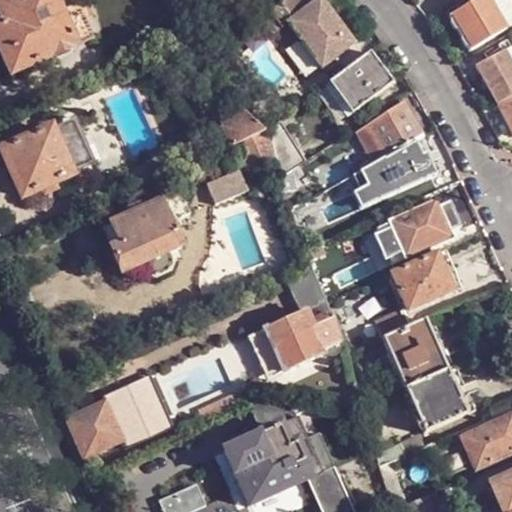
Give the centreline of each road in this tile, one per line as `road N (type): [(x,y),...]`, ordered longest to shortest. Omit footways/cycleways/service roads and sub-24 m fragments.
road 1 (residential): [(381,0),(422,44),(507,201)]
road 2 (unclassified): [(60,459),(0,324)]
